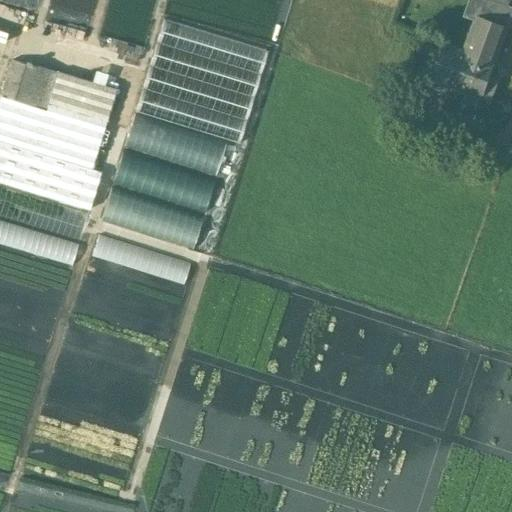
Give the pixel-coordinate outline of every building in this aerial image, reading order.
[(0,0),(0,2),(39,11),(41,0),(0,0)] [(506,0),(471,0),(466,15),(476,18),(464,50),(446,43),(445,45),(495,62),(508,28),(500,25),(509,1),(506,0)] [(138,114),(240,143),(267,50),(165,21),(138,114)] [(495,62),(445,45),(432,80),(482,98),(491,101),(498,81),(489,78),(495,62)] [(37,68),(30,66),(31,64),(26,63),(25,65),(11,60),(0,96),(1,96),(46,110),(57,72),(37,66),(37,68)] [(57,72),(46,110),(1,96),(0,99),(0,141),(91,169),(115,89),(57,72)] [(418,102),(395,94),(387,117),(410,125),(418,102)] [(134,117),(124,147),(217,176),(227,145),(134,117)] [(91,169),(0,141),(0,182),(89,210),(100,172),(91,169)] [(121,154),(112,184),(208,212),(217,182),(121,154)] [(100,223),(197,246),(204,217),(107,194),(100,223)] [(0,244),(72,265),(78,243),(0,220),(0,244)] [(90,258),(186,281),(191,259),(95,237),(90,258)]
